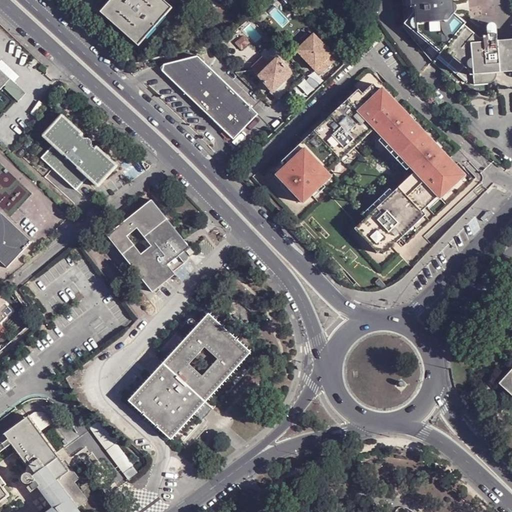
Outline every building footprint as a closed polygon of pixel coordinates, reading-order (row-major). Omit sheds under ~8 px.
[(139,46),(173,8),(163,0),(111,0),(101,12),(139,46)] [(433,41),(445,52),(448,49),(466,26),(453,14),(451,0),(414,0),(416,9),(413,9),(413,15),(408,21),(420,32),(418,34),(430,44),(433,41)] [(482,27),(472,19),(466,26),(448,49),(439,60),(448,68),(465,81),(471,85),(474,85),(489,83),(491,83),(494,80),(496,76),(496,70),(511,67),(511,37),(510,40),(497,42),(497,37),(488,38),(487,31),(482,32),(482,27)] [(420,32),(408,21),(406,24),(418,34),(420,32)] [(316,33),(298,50),(322,75),(340,58),(316,33)] [(245,36),(237,43),(243,50),(250,42),(245,36)] [(433,41),(430,44),(443,55),(445,52),(433,41)] [(167,63),(162,70),(234,137),(260,113),(202,52),(167,63)] [(264,57),(252,68),(274,91),(292,73),(279,58),(271,65),(264,57)] [(0,68),(0,88),(2,87),(19,103),(27,94),(10,78),(0,68)] [(287,164),(275,176),(283,185),(286,182),(293,189),(290,192),(298,201),(300,198),(304,202),(331,175),(328,171),(374,128),(389,144),(391,143),(411,164),(410,165),(415,170),(355,227),(364,236),(366,234),(373,241),(371,243),(379,252),(381,249),(422,210),(420,209),(436,193),(440,197),(462,177),(452,167),(455,164),(383,88),(380,91),(373,83),(362,93),(365,97),(355,107),(351,104),(287,164)] [(358,89),(283,160),(287,164),(351,104),(355,107),(365,97),(362,93),(358,89)] [(84,126),(65,107),(45,128),(55,138),(43,150),(78,182),(90,170),(100,179),(119,159),(98,139),(97,141),(94,138),(95,136),(94,133),(92,130),(90,129),(87,129),(86,131),(83,128),(84,126)] [(283,185),(282,185),(289,193),(290,192),(293,189),(286,182),(283,185)] [(171,245),(182,236),(151,196),(106,232),(152,289),(174,270),(172,268),(183,260),(178,255),(171,245)] [(31,241),(0,210),(0,262),(6,268),(31,241)] [(422,210),(381,249),(385,253),(426,214),(422,210)] [(364,236),(363,237),(370,244),(371,243),(373,241),(366,234),(364,236)] [(190,246),(182,236),(171,245),(178,255),(185,250),(190,246)] [(185,250),(178,255),(183,260),(186,257),(187,257),(188,255),(187,254),(185,250)] [(11,311),(3,303),(0,305),(0,309),(5,316),(11,311)] [(130,396),(208,310),(200,304),(122,390),(130,396)] [(205,399),(250,349),(208,310),(130,396),(172,435),(195,410),(205,399)] [(258,357),(250,349),(205,399),(213,405),(258,357)] [(511,373),(496,392),(511,406),(511,373)] [(213,405),(205,399),(195,410),(202,418),(208,412),(213,405)] [(202,418),(195,410),(172,435),(179,443),(202,418)] [(66,488),(76,481),(77,479),(29,415),(5,432),(8,438),(0,444),(0,511),(83,511),(78,504),(66,488)] [(88,497),(76,481),(66,488),(78,504),(88,497)]
